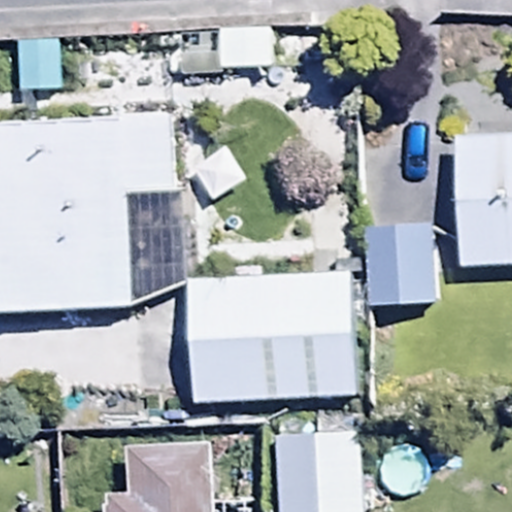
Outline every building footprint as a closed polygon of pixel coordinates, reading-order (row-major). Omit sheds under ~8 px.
[(221,33),(221,75),(275,76),(275,34),(221,33)] [(59,51),(19,50),(17,97),(57,98),(59,51)] [(172,122),(0,128),(0,321),(134,316),(130,198),(175,197),(172,122)] [(511,138),(458,141),(463,272),(511,269),(511,138)] [(432,229),(362,234),(368,314),(438,308),(432,229)] [(353,278),(192,284),(197,409),(358,404),(353,278)] [(363,511),(360,438),(274,442),(277,511),(363,511)] [(215,511),(213,448),(132,451),(134,496),(108,497),(108,511),(215,511)]
